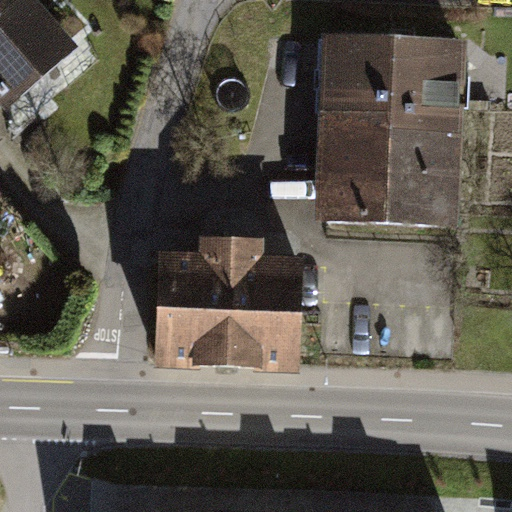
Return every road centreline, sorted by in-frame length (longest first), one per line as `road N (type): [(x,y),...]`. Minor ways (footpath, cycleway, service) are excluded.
road 1 (unclassified): [(116,414),(140,191),(199,0)]
road 2 (secondary): [(511,426),(116,414)]
